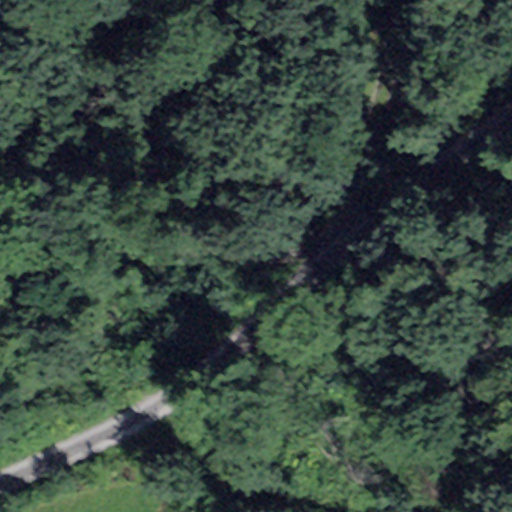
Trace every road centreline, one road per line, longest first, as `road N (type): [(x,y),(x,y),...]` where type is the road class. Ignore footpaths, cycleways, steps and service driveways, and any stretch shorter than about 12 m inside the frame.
road 1 (track): [(511,107),(375,213),(206,376),(76,461),(0,490)]
road 2 (track): [(399,0),(376,66),(345,242)]
